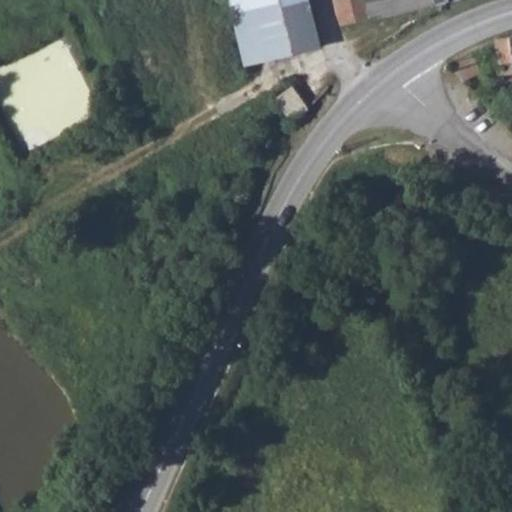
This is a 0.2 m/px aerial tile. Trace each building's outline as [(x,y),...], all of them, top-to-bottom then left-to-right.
[(230,0),(245,63),(320,48),(309,0),(230,0)] [(337,0),(343,28),(439,5),(437,0),(337,0)] [(511,37),(496,41),(497,43),(501,68),(496,69),(497,74),(505,76),(511,75),(511,37)] [(487,47),(472,54),(478,66),(494,59),(487,47)] [(472,54),(451,65),(464,81),(481,74),(478,66),(472,54)] [(277,101),(297,127),(298,124),(310,111),(293,88),(277,101)]
